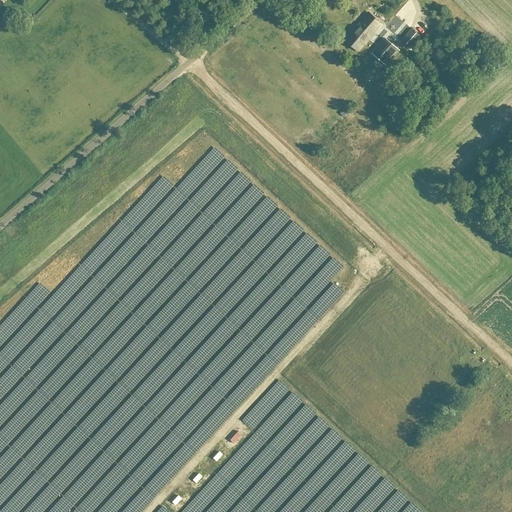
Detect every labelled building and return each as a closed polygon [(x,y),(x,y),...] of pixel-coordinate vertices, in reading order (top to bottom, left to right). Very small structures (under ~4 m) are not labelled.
[(169,23),(177,13),(170,7),(162,17),(169,23)] [(367,36),(370,38),(381,25),(368,13),(357,26),(367,35),(367,36)] [(358,53),(370,38),(367,36),(367,35),(357,26),(344,41),(358,53)] [(411,30),(401,42),(410,50),(420,37),(411,30)] [(384,65),(397,49),(385,39),(372,54),(384,65)] [(222,456),(219,453),(213,459),(216,462),(222,456)] [(202,478),(199,474),(193,481),(196,484),(202,478)] [(181,500),(178,497),(172,503),(175,506),(181,500)]
